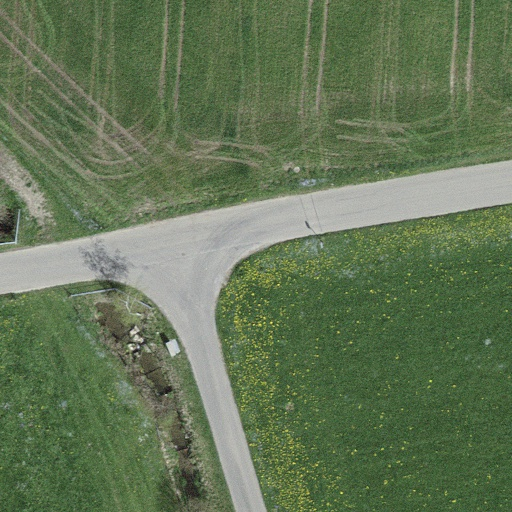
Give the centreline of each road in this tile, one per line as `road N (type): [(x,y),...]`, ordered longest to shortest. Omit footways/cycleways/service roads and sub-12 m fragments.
road 1 (unclassified): [(511,195),(0,273)]
road 2 (track): [(251,511),(172,251)]
